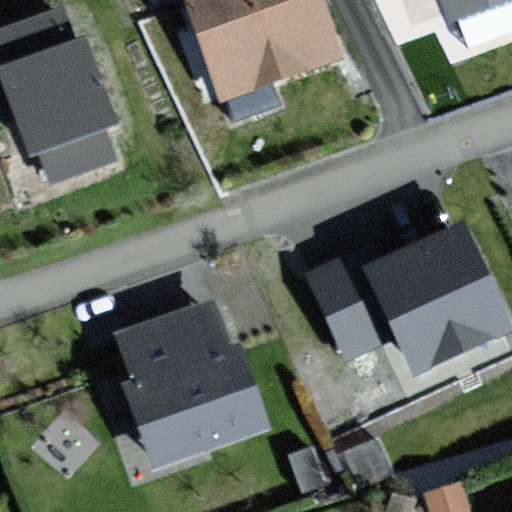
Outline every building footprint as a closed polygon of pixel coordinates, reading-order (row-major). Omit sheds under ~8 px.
[(348,56),(325,0),(190,0),(232,103),(348,56)] [(431,0),(440,25),(509,0),(431,0)] [(77,39),(66,10),(0,35),(0,63),(38,163),(51,158),(57,175),(118,152),(107,124),(120,119),(88,35),(77,39)] [(422,372),(511,332),(511,314),(472,223),(386,261),(378,243),(312,272),(350,359),(405,334),(422,372)] [(237,346),(220,297),(124,330),(140,378),(129,381),(157,465),(279,423),(250,341),(237,346)]
